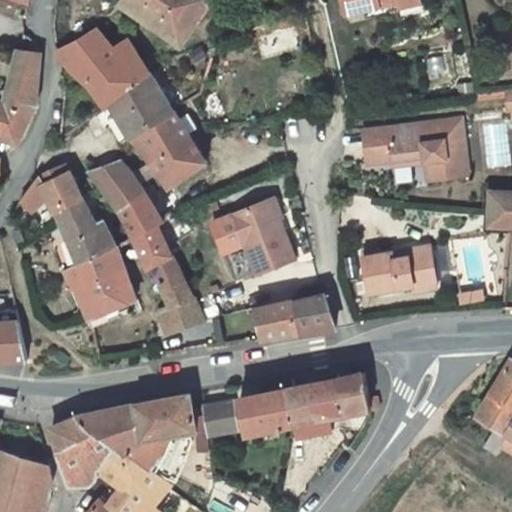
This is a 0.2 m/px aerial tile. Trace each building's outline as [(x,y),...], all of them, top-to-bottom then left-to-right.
[(140,0),(128,0),(156,20),(160,14),(140,0)] [(162,24),(180,0),(140,0),(160,14),(156,20),(162,24)] [(213,0),(180,0),(162,24),(184,40),(213,0)] [(341,0),(346,15),(389,4),(405,0),(341,0)] [(417,5),(415,0),(405,0),(389,4),(391,12),(417,5)] [(19,72),(48,78),(49,47),(25,42),(19,72)] [(14,98),(0,94),(0,122),(29,137),(47,94),(48,78),(19,72),(14,98)] [(210,159),(177,107),(135,131),(153,154),(157,152),(171,184),(210,159)] [(469,111),(369,123),(374,154),(430,148),(434,174),(477,167),(469,111)] [(136,161),(128,154),(96,164),(124,201),(147,182),(142,171),(136,161)] [(45,169),(62,200),(89,187),(74,156),(45,169)] [(165,216),(147,182),(124,201),(137,231),(158,220),(165,216)] [(494,220),(511,220),(511,186),(496,186),(494,220)] [(112,242),(120,239),(106,209),(101,211),(89,187),(62,200),(66,210),(87,254),(112,242)] [(236,211),(260,271),(299,255),(274,195),(236,211)] [(431,260),(435,259),(430,239),(426,240),(431,260)] [(441,283),(435,259),(431,260),(426,240),(410,244),(411,251),(396,254),(394,247),(365,253),(373,289),(415,282),(416,287),(441,283)] [(91,311),(138,294),(127,259),(118,262),(112,242),(87,254),(65,263),(73,284),(78,282),(91,311)] [(163,278),(184,268),(177,255),(166,260),(164,255),(152,262),(163,278)] [(163,278),(173,299),(162,304),(171,329),(208,311),(198,288),(196,289),(184,268),(163,278)] [(295,293),(302,326),(338,317),(330,285),(324,286),(295,293)] [(488,294),(487,286),(476,289),(477,297),(488,294)] [(467,299),(477,297),(476,289),(466,291),(467,299)] [(302,326),(295,293),(258,301),(265,330),(266,334),(302,326)] [(0,367),(33,367),(25,328),(0,328),(0,367)] [(511,365),(487,411),(511,428),(511,365)] [(371,366),(290,381),(296,417),(327,412),(376,402),(371,366)] [(250,424),(296,417),(290,381),(244,390),(250,424)] [(84,407),(118,446),(156,465),(157,463),(166,451),(177,452),(190,425),(201,423),(194,385),(84,407)] [(236,392),(207,397),(211,425),(241,420),(236,392)] [(118,446),(84,407),(55,423),(58,434),(64,457),(74,481),(91,482),(106,470),(100,467),(118,446)] [(327,412),(296,417),(294,433),(329,429),(327,412)] [(511,437),(510,436),(499,428),(487,448),(503,458),(507,452),(511,454),(511,437)] [(50,458),(0,440),(0,509),(11,511),(44,511),(52,485),(52,473),(50,458)] [(175,511),(158,498),(175,479),(156,465),(118,446),(100,467),(106,470),(125,482),(111,498),(127,511),(175,511)] [(157,463),(169,469),(177,452),(166,451),(157,463)] [(123,511),(102,494),(88,511),(123,511)]
